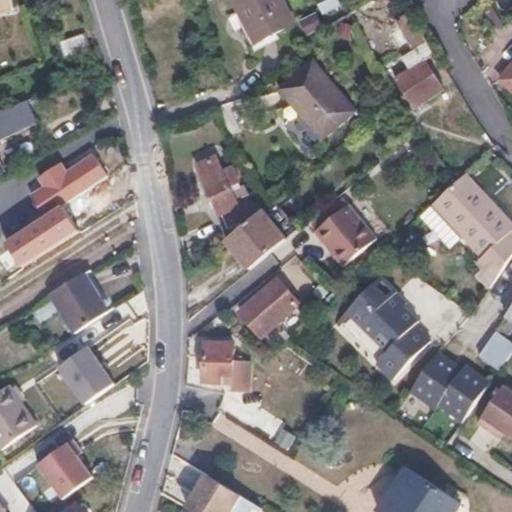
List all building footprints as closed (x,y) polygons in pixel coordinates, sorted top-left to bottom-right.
[(0,0),(0,13),(15,9),(12,0),(0,0)] [(294,24),(283,0),(240,0),(257,40),(294,24)] [(93,48),(88,34),(63,43),(68,57),(93,48)] [(355,108),(312,60),(281,89),(324,136),(355,108)] [(445,90),(427,62),(399,80),(416,109),(445,90)] [(511,68),(501,80),(511,89),(511,68)] [(47,217),(110,176),(97,156),(70,174),(64,164),(42,179),(48,188),(35,197),(47,217)] [(254,217),(248,201),(243,203),(237,191),(241,188),(233,169),(229,171),(222,156),(204,164),(227,212),(230,211),(235,224),(254,217)] [(511,228),(463,178),(454,187),(414,226),(438,253),(455,237),(480,264),(473,271),(492,291),(511,261),(511,228)] [(385,232),(369,214),(355,198),(317,230),(346,265),(385,232)] [(252,270),(288,239),(264,209),(254,217),(228,239),(252,270)] [(13,259),(52,235),(44,220),(0,247),(0,259),(10,254),(13,259)] [(112,312),(87,275),(54,295),(80,333),(112,312)] [(424,327),(397,303),(403,296),(386,280),(351,316),(392,355),(380,367),(397,384),(434,346),(420,332),(424,327)] [(268,340),(297,313),(277,291),(249,318),(268,340)] [(503,372),(511,359),(511,340),(501,333),(484,358),(503,372)] [(252,392),(252,364),(234,364),(234,345),(205,344),(204,381),(233,381),(232,392),(252,392)] [(122,384),(94,346),(62,368),(89,407),(122,384)] [(469,422),(492,388),(465,370),(462,375),(438,359),(415,393),(439,408),(442,403),(469,422)] [(51,372),(38,385),(50,396),(62,382),(51,372)] [(511,437),(511,390),(504,385),(478,422),(496,435),(500,430),(511,437)] [(40,428),(15,387),(0,396),(0,442),(6,451),(40,428)] [(292,449),(298,439),(286,432),(281,441),(292,449)] [(72,439),(40,465),(70,502),(102,476),(72,439)] [(383,507),(399,478),(365,460),(349,489),(383,507)] [(382,511),(455,511),(462,502),(409,467),(381,511),(382,511)] [(253,511),(258,505),(205,472),(184,507),(193,511),(253,511)] [(0,511),(16,511),(11,505),(0,487),(0,511)] [(86,511),(83,506),(76,511),(68,501),(52,511),(86,511)]
